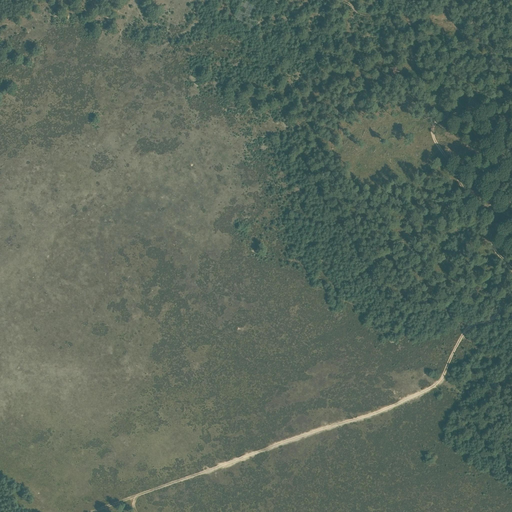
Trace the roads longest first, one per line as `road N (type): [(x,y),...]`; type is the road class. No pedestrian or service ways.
road 1 (track): [(511,291),(495,316),(465,331),(425,390),(133,496)]
road 2 (track): [(511,96),(440,118),(431,131),(483,203),(493,248),(511,269)]
